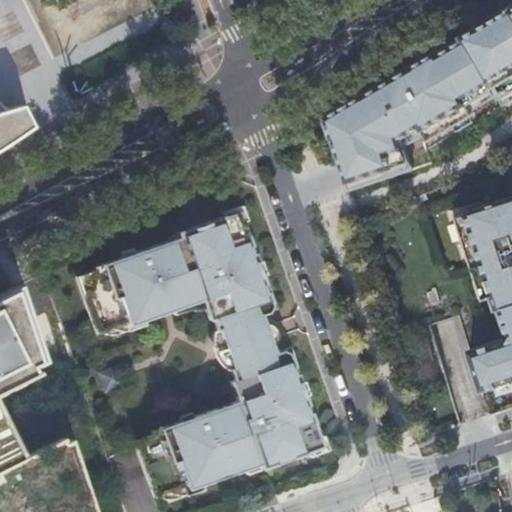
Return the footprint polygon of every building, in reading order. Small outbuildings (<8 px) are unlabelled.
[(437,52),(325,118),(350,190),(412,169),(405,146),(425,134),(429,140),(474,113),(472,109),(468,103),(492,89),(496,94),(499,99),(511,90),(511,7),(461,38),(463,40),(438,54),(437,52)] [(492,89),(468,103),(472,109),(496,94),(492,89)] [(0,145),(16,136),(30,125),(19,104),(2,108),(0,105),(0,145)] [(511,196),(457,214),(478,278),(485,276),(506,339),(469,350),(481,391),(511,381),(511,196)] [(152,435),(132,442),(134,448),(153,497),(185,486),(187,490),(258,465),(260,468),(322,445),(288,354),(275,359),(256,308),(270,303),(237,212),(175,232),(176,237),(149,246),(92,266),(92,269),(73,276),(94,332),(126,321),(127,326),(200,300),(207,320),(211,319),(214,330),(217,329),(231,368),(228,369),(232,379),(229,381),(236,401),(151,432),(152,435)] [(0,414),(5,412),(54,389),(51,383),(55,381),(18,290),(0,300),(0,414)] [(118,367),(100,372),(106,390),(124,384),(118,367)] [(5,412),(0,414),(0,472),(29,458),(5,412)] [(0,511),(104,511),(76,434),(29,458),(0,472),(0,511)] [(130,437),(103,446),(107,458),(134,448),(132,442),(130,437)]
